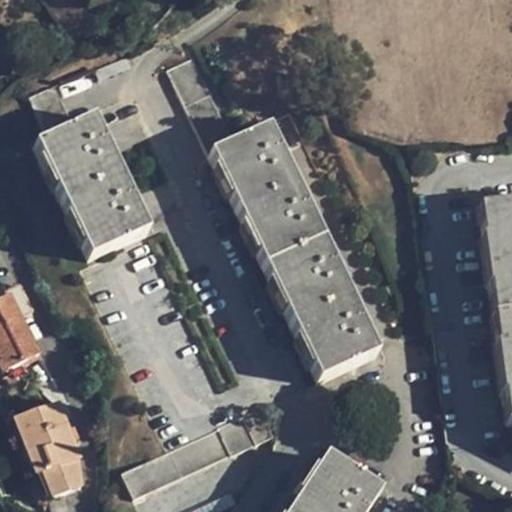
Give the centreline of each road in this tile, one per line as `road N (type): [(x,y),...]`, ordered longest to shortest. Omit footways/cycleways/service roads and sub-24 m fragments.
road 1 (residential): [(249,511),(296,427),(133,73)]
road 2 (residential): [(511,162),(457,172),(439,184),(434,210),(469,455),(511,479)]
road 3 (track): [(235,0),(133,73)]
